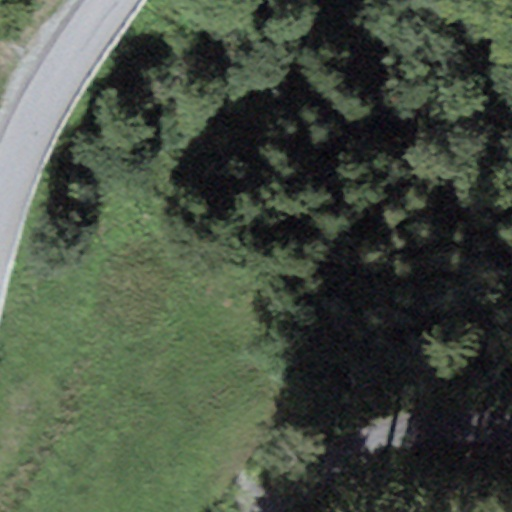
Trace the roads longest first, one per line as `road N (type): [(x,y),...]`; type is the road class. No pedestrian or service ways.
road 1 (track): [(511,439),(480,428),(390,435),(282,511)]
road 2 (unclassified): [(0,207),(46,98),(113,0)]
